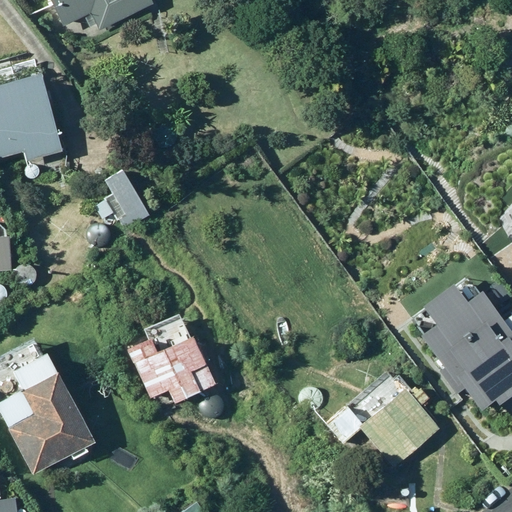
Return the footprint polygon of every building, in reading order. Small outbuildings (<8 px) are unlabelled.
[(46,0),(61,27),(88,13),(98,32),(151,4),(148,0),(46,0)] [(289,38),(282,23),(272,27),(278,42),(289,38)] [(36,78),(0,88),(0,158),(23,153),(25,161),(56,153),(36,78)] [(151,220),(120,171),(100,184),(108,196),(91,207),(105,229),(120,220),(129,235),(151,220)] [(0,272),(9,271),(6,240),(0,240),(0,272)] [(455,396),(511,353),(511,300),(507,294),(497,302),(482,281),(413,334),(431,359),(428,360),(455,396)] [(125,352),(148,399),(166,391),(173,406),(210,387),(184,334),(160,346),(157,340),(149,344),(147,341),(125,352)] [(83,451),(93,445),(41,356),(9,375),(18,391),(0,401),(0,418),(6,428),(4,430),(32,478),(68,457),(71,463),(85,454),(83,451)] [(358,431),(392,469),(395,467),(401,474),(422,455),(416,449),(437,430),(418,408),(427,400),(418,390),(408,398),(400,389),(360,426),(344,408),(323,427),(341,446),(358,431)] [(178,511),(199,511),(191,502),(178,511)]
